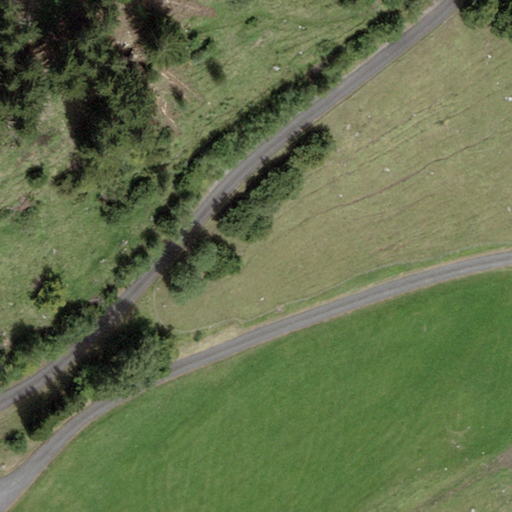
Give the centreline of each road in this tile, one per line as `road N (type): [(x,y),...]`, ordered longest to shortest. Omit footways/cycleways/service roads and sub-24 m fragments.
road 1 (residential): [(0,405),(96,333),(258,156),(452,0)]
road 2 (residential): [(511,258),(386,290),(115,398),(0,490)]
